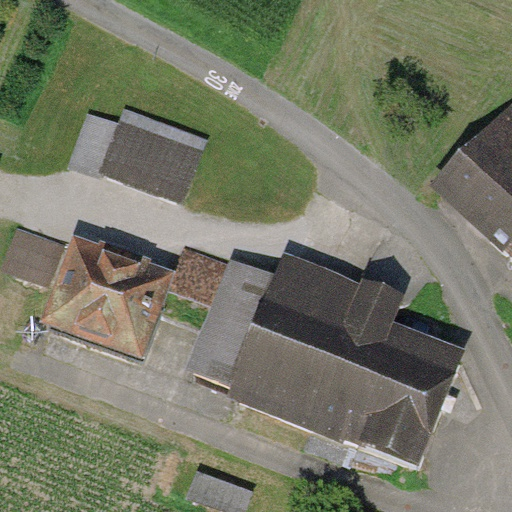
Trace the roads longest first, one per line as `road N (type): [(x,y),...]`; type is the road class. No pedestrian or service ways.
road 1 (residential): [(511,398),(460,289),(385,193),(268,106),(83,0)]
road 2 (track): [(416,511),(0,359)]
